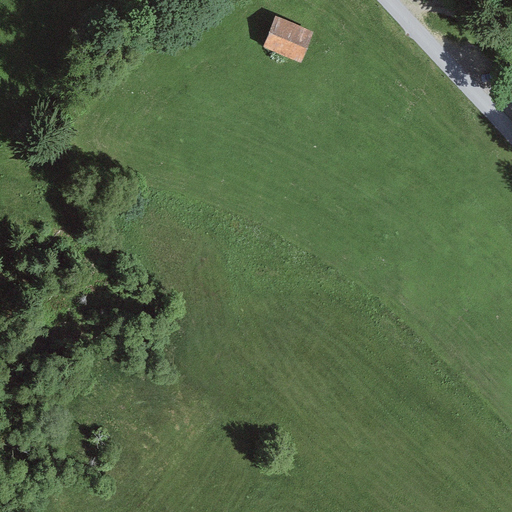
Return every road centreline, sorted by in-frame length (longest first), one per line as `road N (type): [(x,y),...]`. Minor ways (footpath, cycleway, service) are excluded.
road 1 (unclassified): [(394,0),(511,128)]
road 2 (track): [(398,0),(511,54)]
